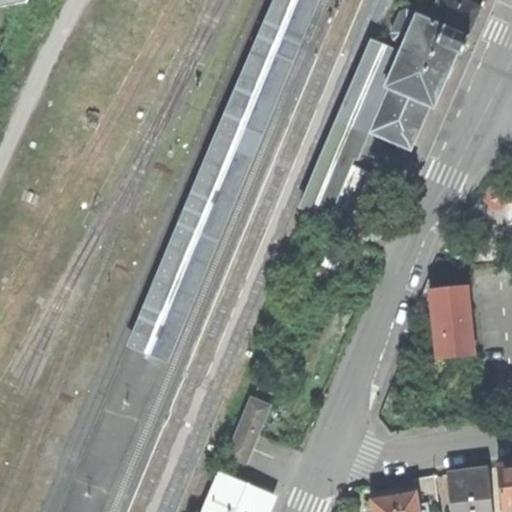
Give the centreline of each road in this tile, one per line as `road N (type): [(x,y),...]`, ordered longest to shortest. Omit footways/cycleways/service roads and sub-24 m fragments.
road 1 (unclassified): [(479,121),(392,274),(320,471)]
road 2 (residential): [(511,440),(320,471)]
